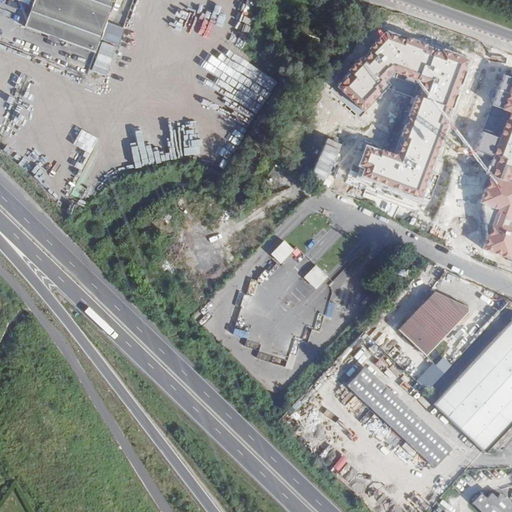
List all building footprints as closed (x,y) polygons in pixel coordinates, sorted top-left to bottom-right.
[(95,53),(114,0),(34,0),(24,28),(95,53)] [(215,15),(219,0),(200,0),(200,2),(205,3),(202,10),(215,15)] [(318,39),(319,34),(305,28),(303,33),(302,32),(299,39),(316,46),(319,39),(318,39)] [(394,155),(366,145),(359,166),(365,168),(363,175),(424,197),(473,61),(388,31),(338,87),(365,113),(392,85),(390,81),(394,77),(419,86),(394,155)] [(254,78),(258,68),(236,58),(227,78),(242,85),(247,75),(254,78)] [(288,80),(293,82),(300,71),(295,68),(288,80)] [(264,76),(258,84),(273,93),(278,84),(264,76)] [(511,84),(502,110),(510,113),(490,165),(496,167),(483,201),(501,208),(486,248),(511,257),(511,255),(511,224),(511,221),(511,84)] [(37,130),(48,103),(26,94),(14,122),(7,138),(18,143),(24,129),(38,135),(36,141),(44,144),(48,134),(37,130)] [(251,120),(261,111),(256,105),(246,115),(251,120)] [(290,246),(283,239),(270,253),(273,255),(277,260),(290,246)] [(290,246),(277,260),(280,262),(293,249),(290,246)] [(304,277),(314,287),(326,276),(315,265),(304,277)] [(468,312),(468,307),(434,291),(398,329),(426,355),(468,312)] [(511,313),(434,397),(486,446),(511,417),(511,313)] [(234,335),(247,339),(248,333),(236,330),(234,335)] [(444,373),(452,364),(443,357),(436,365),(444,373)] [(347,385),(435,466),(452,449),(364,366),(347,385)] [(424,373),(418,381),(430,389),(435,380),(424,373)] [(451,504),(458,490),(451,487),(445,500),(451,504)] [(473,501),(483,511),(511,511),(511,504),(500,494),(496,498),(491,492),(485,498),(480,493),(473,501)]
